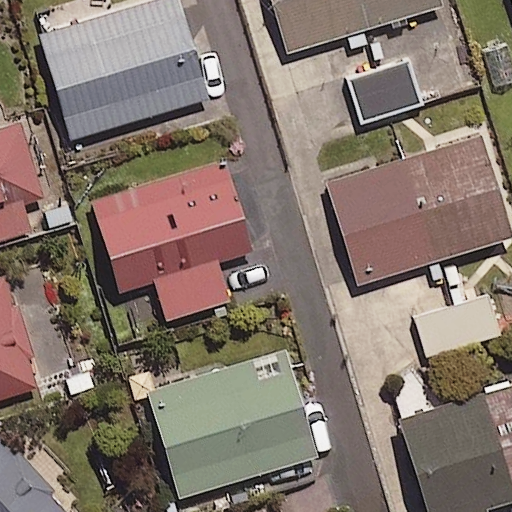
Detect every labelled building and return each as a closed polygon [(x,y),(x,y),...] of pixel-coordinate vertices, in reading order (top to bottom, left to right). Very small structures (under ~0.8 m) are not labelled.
[(65,127),(203,86),(177,0),(106,0),(34,21),(65,127)] [(271,0),(285,42),(421,0),(271,0)] [(358,117),(420,96),(405,53),(344,74),(358,117)] [(18,192),(38,187),(16,108),(0,112),(0,225),(26,218),(18,192)] [(353,273),(509,223),(477,123),(321,173),(353,273)] [(213,249),(247,239),(220,148),(87,187),(113,277),(149,266),(160,304),(224,286),(213,249)] [(0,384),(37,373),(2,263),(0,263),(0,384)] [(169,484),(312,445),(283,340),(169,370),(163,346),(133,354),(169,484)] [(511,366),(398,403),(432,511),(493,511),(490,501),(511,493),(511,366)] [(0,511),(75,511),(0,427),(0,511)]
